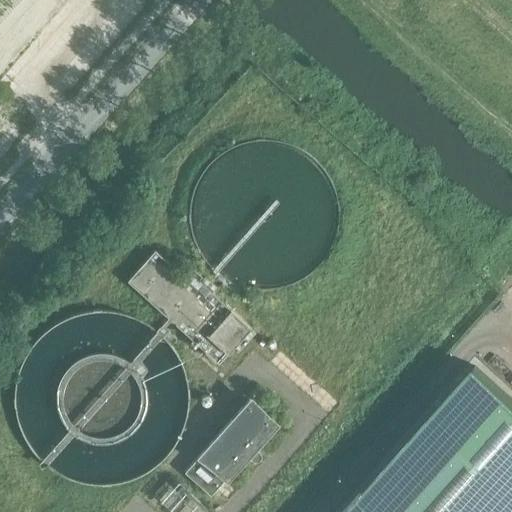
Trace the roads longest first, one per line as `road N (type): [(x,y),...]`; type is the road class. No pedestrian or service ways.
road 1 (tertiary): [(0,215),(191,0)]
road 2 (track): [(68,138),(41,64),(79,0)]
